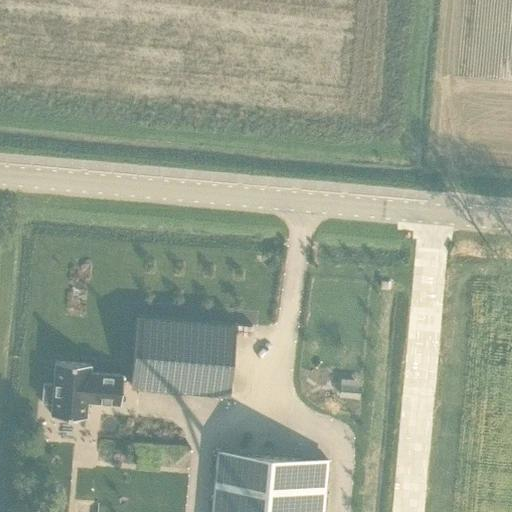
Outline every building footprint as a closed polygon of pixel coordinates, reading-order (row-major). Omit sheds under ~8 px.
[(293,314),(339,316),(339,297),(294,295),(293,314)] [(136,316),(130,387),(229,395),(235,323),(136,316)] [(44,383),(43,401),(52,402),(51,414),(86,417),(87,401),(121,404),(123,375),(90,372),(90,364),(56,361),(54,384),(44,383)] [(213,511),(328,511),(333,466),(219,455),(213,511)] [(41,511),(143,511),(144,496),(41,497),(41,511)]
